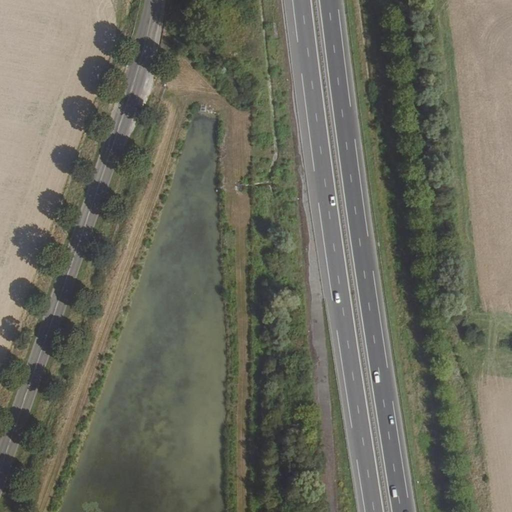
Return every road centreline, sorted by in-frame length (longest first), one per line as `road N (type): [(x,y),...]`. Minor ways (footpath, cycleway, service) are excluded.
road 1 (motorway): [(402,511),(328,0)]
road 2 (motorway): [(300,0),(373,511)]
road 3 (tertiary): [(154,0),(0,489)]
road 4 (track): [(121,0),(0,380)]
